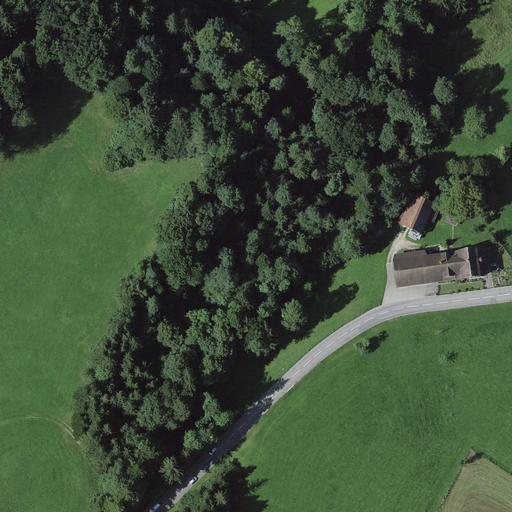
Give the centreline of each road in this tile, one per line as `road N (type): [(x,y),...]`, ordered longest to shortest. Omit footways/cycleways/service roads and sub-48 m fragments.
road 1 (tertiary): [(156,511),(309,361),(365,322),(410,307),(511,294)]
road 2 (track): [(0,421),(40,416),(66,424),(105,476),(109,511)]
